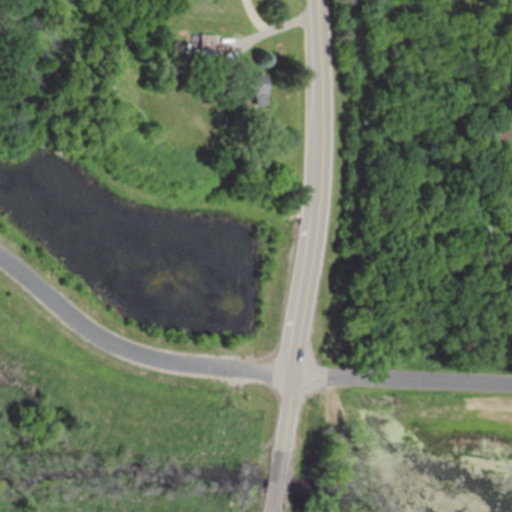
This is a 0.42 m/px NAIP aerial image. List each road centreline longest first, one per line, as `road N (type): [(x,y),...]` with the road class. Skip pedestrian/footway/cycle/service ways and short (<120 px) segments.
road 1 (secondary): [(321,0),(326,141),(316,249),(272,511)]
road 2 (residential): [(0,263),(100,345),(154,368),(297,374)]
road 3 (residential): [(297,374),(511,382)]
